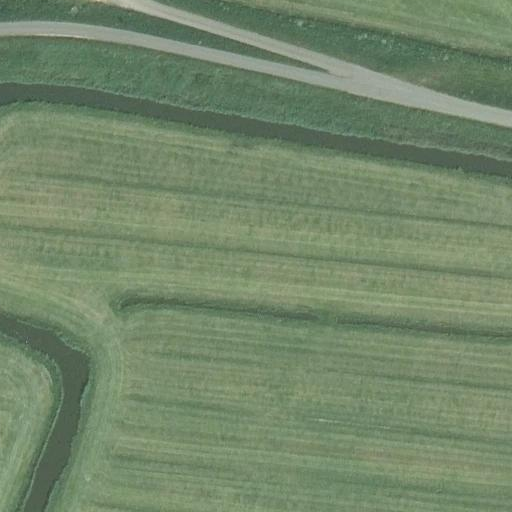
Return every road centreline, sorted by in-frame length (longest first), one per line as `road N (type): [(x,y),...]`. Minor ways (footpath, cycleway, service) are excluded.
road 1 (unclassified): [(384,87),(132,39),(0,31)]
road 2 (unclassified): [(384,87),(131,0)]
road 3 (unclassified): [(384,87),(511,121)]
